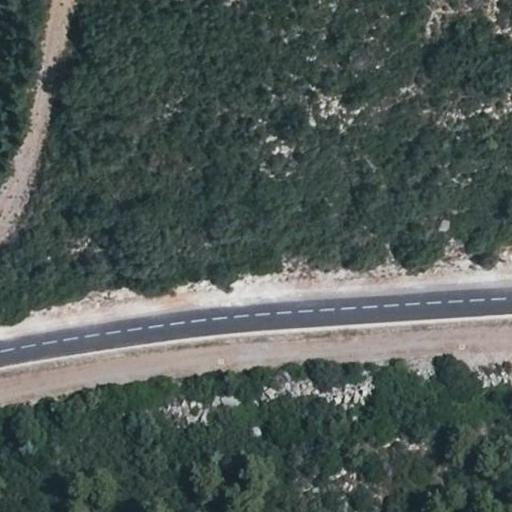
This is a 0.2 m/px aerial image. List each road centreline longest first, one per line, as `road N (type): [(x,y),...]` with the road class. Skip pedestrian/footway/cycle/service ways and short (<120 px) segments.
road 1 (track): [(511,332),(150,363),(0,388)]
road 2 (unclassified): [(511,303),(199,324),(0,354)]
road 3 (track): [(0,228),(65,0)]
